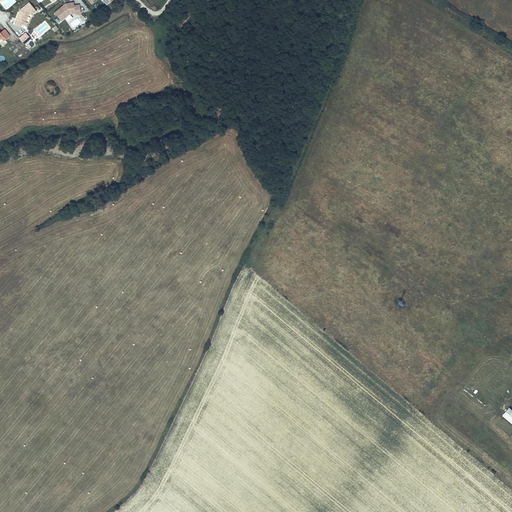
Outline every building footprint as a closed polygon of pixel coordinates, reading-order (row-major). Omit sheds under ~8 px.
[(28,15),(31,13),(32,14),(36,11),(29,2),(20,10),(14,24),(20,27),(21,24),(23,21),(26,22),(28,15)] [(81,13),(79,5),(74,6),(73,2),(65,4),(54,13),(61,21),(70,13),(75,12),(75,14),(81,13)] [(0,38),(1,38),(4,41),(10,36),(4,29),(0,33),(0,32),(0,38)] [(25,43),(32,38),(26,32),(20,37),(25,43)] [(511,410),(509,408),(503,415),(511,422),(511,410)]
